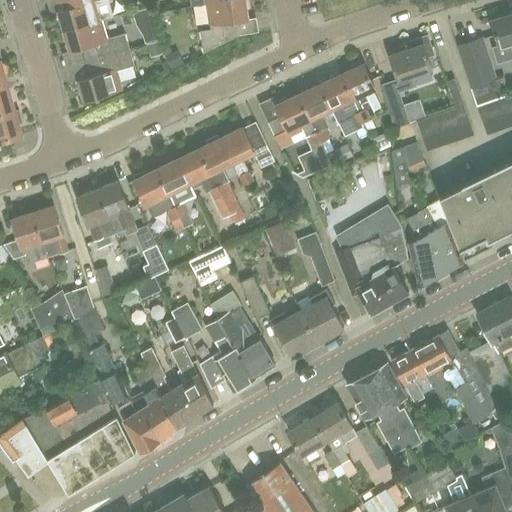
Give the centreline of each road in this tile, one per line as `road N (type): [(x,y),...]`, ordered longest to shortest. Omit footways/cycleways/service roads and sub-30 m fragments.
road 1 (tertiary): [(87,511),(290,389),(511,270)]
road 2 (residential): [(61,163),(301,50)]
road 3 (residential): [(61,163),(15,0)]
road 4 (residential): [(301,50),(426,0)]
